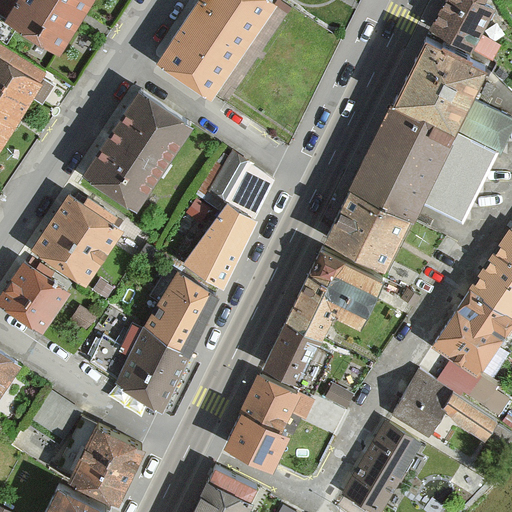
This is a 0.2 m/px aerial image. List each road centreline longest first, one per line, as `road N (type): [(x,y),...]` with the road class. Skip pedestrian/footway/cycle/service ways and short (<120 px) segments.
road 1 (secondary): [(409,0),(158,511)]
road 2 (residential): [(511,200),(315,498),(241,464)]
road 3 (residential): [(0,238),(158,0)]
